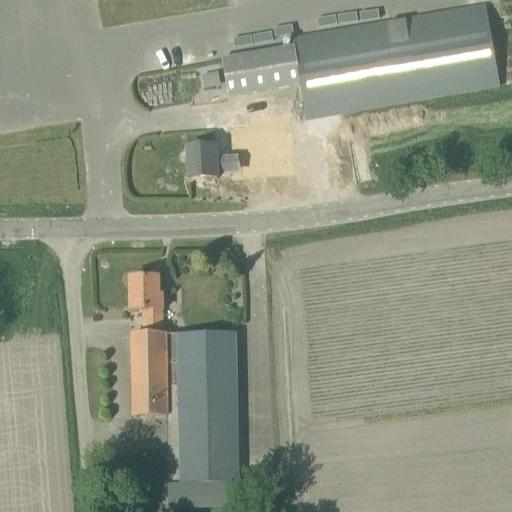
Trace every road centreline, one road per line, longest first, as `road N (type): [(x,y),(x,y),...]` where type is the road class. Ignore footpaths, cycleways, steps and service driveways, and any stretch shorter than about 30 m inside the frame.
road 1 (unclassified): [(70,234),(511,199)]
road 2 (unclassified): [(91,511),(70,234)]
